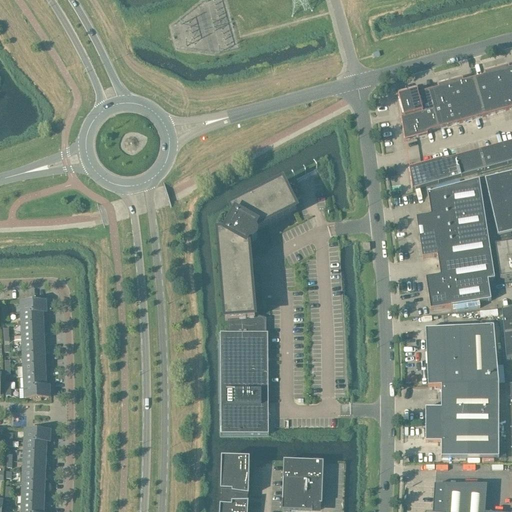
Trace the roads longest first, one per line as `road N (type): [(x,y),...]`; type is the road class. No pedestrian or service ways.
road 1 (unclassified): [(385,511),(389,413),(377,225),(356,82)]
road 2 (secondary): [(162,511),(164,354),(148,180)]
road 3 (secondary): [(126,186),(141,284),(143,511)]
road 4 (residential): [(0,284),(48,283),(63,293),(63,511)]
road 5 (unclassified): [(167,134),(356,82)]
road 6 (unclassified): [(356,82),(511,41)]
road 7 (secondary): [(46,0),(105,109)]
